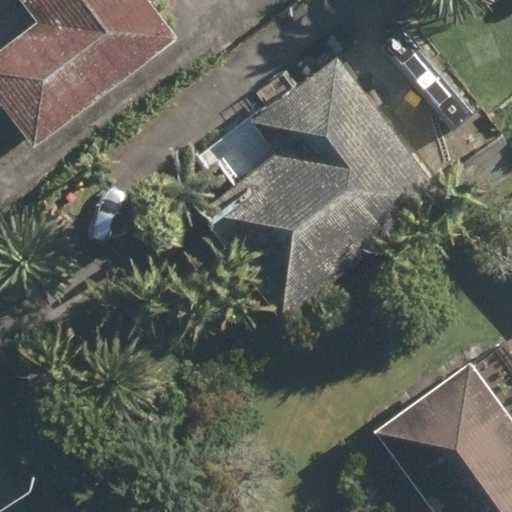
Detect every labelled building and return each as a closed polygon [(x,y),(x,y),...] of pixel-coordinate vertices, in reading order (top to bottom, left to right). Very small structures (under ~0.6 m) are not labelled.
[(0,42),(0,106),(30,145),(173,35),(146,0),(20,0),(33,17),(0,42)] [(317,0),(317,1),(340,31),(381,0),(317,0)] [(272,40),(285,58),(309,41),(296,23),(272,40)] [(194,209),(275,315),(437,192),(333,53),(248,118),(273,150),(194,209)] [(511,195),(503,202),(511,215),(511,229),(497,241),(511,261),(511,195)] [(511,511),(511,423),(466,360),(372,429),(425,503),(431,498),(439,510),(436,511),(511,511)]
